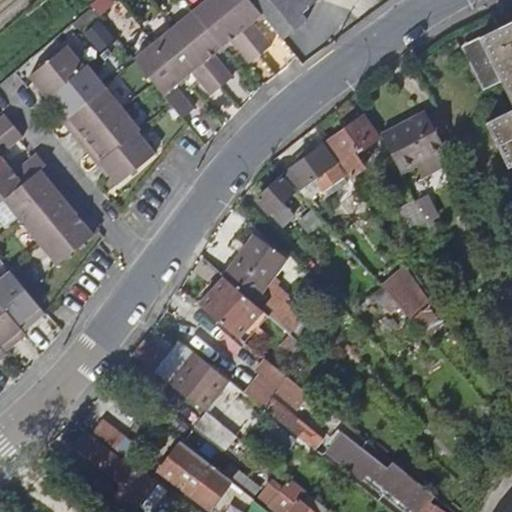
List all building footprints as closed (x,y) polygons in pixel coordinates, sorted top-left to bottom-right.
[(209,0),(195,11),(225,47),(236,39),(255,61),(264,54),(220,0),(209,0)] [(220,0),(264,54),(276,44),(257,21),(265,14),(253,0),(220,0)] [(253,0),(265,14),(266,14),(289,41),(314,19),(312,17),(329,3),(326,0),(253,0)] [(177,26),(225,85),(236,76),(218,52),(225,47),(195,11),(177,26)] [(511,96),(511,113),(489,124),(511,168),(511,24),(502,30),(465,50),(487,93),(506,84),(511,96)] [(158,42),(187,78),(195,72),(214,95),(225,85),(177,26),(158,42)] [(74,42),(36,74),(41,80),(45,85),(43,87),(51,98),(92,64),(74,42)] [(141,60),(159,81),(177,104),(187,116),(199,107),(181,84),(187,78),(158,42),(139,57),(141,60)] [(92,64),(51,98),(56,104),(62,111),(68,106),(75,114),(112,84),(94,62),(92,64)] [(112,84),(75,114),(82,123),(75,129),(85,142),(129,105),(112,84)] [(129,105),(85,142),(91,150),(97,157),(104,151),(110,158),(144,130),(147,128),(129,105)] [(62,111),(68,120),(75,114),(68,106),(62,111)] [(0,139),(20,123),(10,112),(6,115),(0,120),(0,139)] [(383,134),(391,150),(402,170),(444,148),(426,113),(383,134)] [(75,114),(68,120),(75,129),(82,123),(75,114)] [(367,116),(330,143),(342,161),(340,162),(357,187),(361,184),(356,177),(368,169),(356,151),(379,135),(367,116)] [(20,123),(0,139),(0,171),(13,161),(7,154),(25,138),(30,135),(20,123)] [(144,130),(110,158),(103,164),(113,178),(116,175),(120,179),(124,184),(163,153),(144,130)] [(326,148),(289,173),(304,194),(310,190),(307,186),(338,164),(326,148)] [(378,157),(416,230),(429,223),(402,170),(391,150),(378,157)] [(97,157),(103,164),(110,158),(104,151),(97,157)] [(13,161),(0,171),(0,204),(10,197),(52,163),(43,152),(39,156),(21,171),(13,161)] [(192,168),(197,173),(203,164),(198,160),(192,168)] [(52,163),(10,197),(28,220),(64,191),(58,183),(63,178),(57,170),(52,163)] [(58,183),(64,191),(70,186),(63,178),(58,183)] [(284,182),(260,202),(273,216),(296,196),(284,182)] [(64,191),(71,200),(77,195),(76,193),(70,186),(64,191)] [(64,191),(28,220),(45,242),(87,208),(77,195),(71,200),(64,191)] [(87,208),(45,242),(64,264),(99,235),(92,226),(98,221),(94,216),(87,208)] [(92,226),(99,235),(105,230),(98,221),(92,226)] [(263,311),(278,323),(287,313),(284,309),(289,303),(268,285),(288,263),(261,239),(226,278),(263,311)] [(0,286),(0,300),(27,333),(44,320),(39,314),(48,308),(19,271),(0,286)] [(199,307),(239,338),(263,311),(226,278),(199,307)] [(409,289),(422,305),(433,298),(421,281),(409,289)] [(386,290),(413,321),(422,313),(394,282),(386,290)] [(381,303),(395,318),(385,327),(395,338),(414,322),(413,321),(386,290),(385,290),(363,310),(368,316),(381,303)] [(0,344),(4,350),(13,342),(17,347),(30,338),(27,333),(0,300),(0,344)] [(39,314),(44,320),(52,313),(48,308),(39,314)] [(13,342),(4,350),(5,352),(8,355),(17,347),(13,342)] [(132,356),(154,373),(164,361),(142,344),(132,356)] [(0,355),(0,359),(3,363),(10,357),(8,355),(5,352),(0,355)] [(170,385),(250,447),(255,440),(243,430),(240,433),(236,429),(239,425),(215,407),(211,411),(201,404),(223,377),(219,374),(195,354),(170,385)] [(288,377),(266,360),(257,372),(291,400),(290,402),(299,410),(310,395),(288,377)] [(319,435),(270,398),(269,400),(263,395),(258,401),(264,406),(262,408),(299,437),(310,446),(319,435)] [(105,423),(96,435),(118,452),(127,459),(137,447),(105,423)] [(411,475),(399,466),(394,473),(343,433),(329,451),(348,467),(353,461),(417,511),(444,511),(430,501),(435,494),(427,488),(411,475)] [(74,449),(124,488),(116,499),(133,511),(137,511),(141,507),(159,484),(127,459),(124,463),(87,434),(74,449)] [(212,468),(180,444),(158,471),(209,511),(232,483),(222,476),(212,468)] [(233,463),(226,473),(255,494),(262,484),(233,463)] [(432,481),(416,469),(411,475),(427,488),(432,481)] [(269,508),(274,511),(328,511),(289,482),(269,508)]
